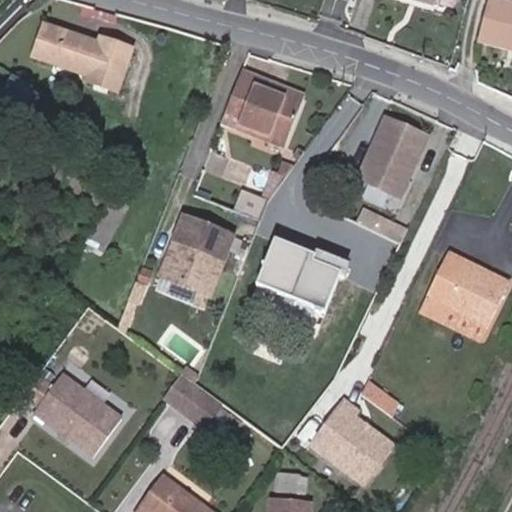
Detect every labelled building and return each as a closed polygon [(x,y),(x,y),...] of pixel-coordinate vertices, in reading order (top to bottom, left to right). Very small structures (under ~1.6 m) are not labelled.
[(398,0),(429,9),(431,0),(398,0)] [(478,42),(511,50),(511,8),(487,3),(478,42)] [(97,47),(43,30),(31,60),(85,80),(84,85),(117,96),(132,53),(99,42),(97,47)] [(241,73),(220,126),(287,151),(303,109),(253,89),(257,79),(241,73)] [(0,97),(0,119),(10,126),(32,91),(12,79),(0,97)] [(307,98),(257,79),(253,89),(303,109),(307,98)] [(32,91),(10,126),(28,137),(49,101),(32,91)] [(398,200),(424,140),(384,122),(357,182),(398,200)] [(50,185),(60,191),(68,179),(59,172),(50,185)] [(68,179),(60,191),(96,215),(105,201),(69,177),(68,179)] [(127,210),(109,199),(84,246),(82,249),(101,260),(127,210)] [(230,237),(185,220),(164,278),(209,294),(230,237)] [(311,269),(315,261),(274,244),(257,288),(324,315),(338,280),(311,269)] [(425,304),(486,334),(508,289),(446,259),(425,304)] [(342,271),(315,261),(311,269),(338,280),(342,271)] [(479,347),(486,334),(425,304),(418,317),(479,347)] [(66,378),(37,417),(64,438),(73,445),(95,462),(125,423),(66,378)] [(201,432),(219,408),(182,380),(164,404),(201,432)] [(391,403),(366,386),(360,399),(382,415),(391,403)] [(355,411),(341,400),(309,441),(363,482),(391,446),(351,416),(355,411)] [(388,419),(397,408),(391,403),(382,415),(388,419)] [(73,445),(64,438),(60,443),(69,450),(73,445)] [(141,511),(205,511),(164,482),(141,511)] [(310,511),(311,506),(268,502),(267,511),(310,511)]
